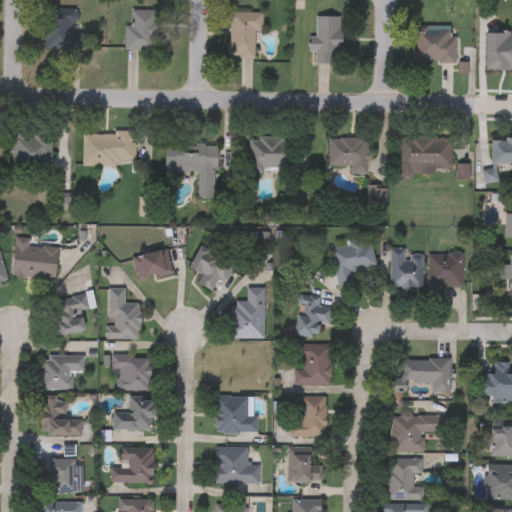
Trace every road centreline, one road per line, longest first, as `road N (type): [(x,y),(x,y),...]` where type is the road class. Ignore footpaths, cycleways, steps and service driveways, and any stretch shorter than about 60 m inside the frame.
road 1 (residential): [(0,96),(511,106)]
road 2 (residential): [(350,511),(369,334),(511,333)]
road 3 (residential): [(10,511),(10,326)]
road 4 (residential): [(183,327),(185,511)]
